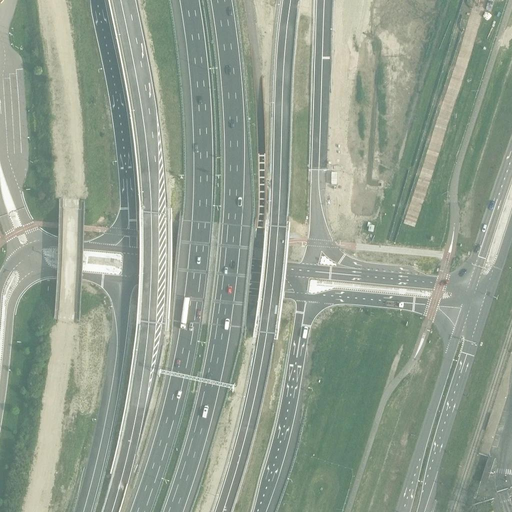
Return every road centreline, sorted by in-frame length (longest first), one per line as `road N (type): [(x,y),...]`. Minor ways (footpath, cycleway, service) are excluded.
road 1 (motorway): [(188,0),(200,140),(197,270),(171,400),(137,511)]
road 2 (motorway): [(171,511),(212,368),(227,274),(232,140),(220,0)]
road 3 (motorway): [(218,511),(251,394),(271,279),(286,0)]
road 4 (motorway): [(128,0),(153,144),(154,267),(141,408),(114,511)]
road 5 (motorway): [(100,0),(123,110),(132,251)]
road 6 (motorway): [(317,242),(320,0)]
road 7 (motorway): [(128,279),(112,405),(86,511)]
road 8 (motorway): [(258,511),(300,295)]
road 9 (secondary): [(420,511),(486,305)]
road 10 (secondary): [(464,308),(401,511)]
road 11 (secondary): [(307,267),(132,251)]
road 12 (secondary): [(128,279),(300,295)]
road 13 (secondary): [(300,295),(464,308)]
road 14 (tertiary): [(0,402),(10,305),(36,274)]
road 15 (secondary): [(511,170),(470,289)]
